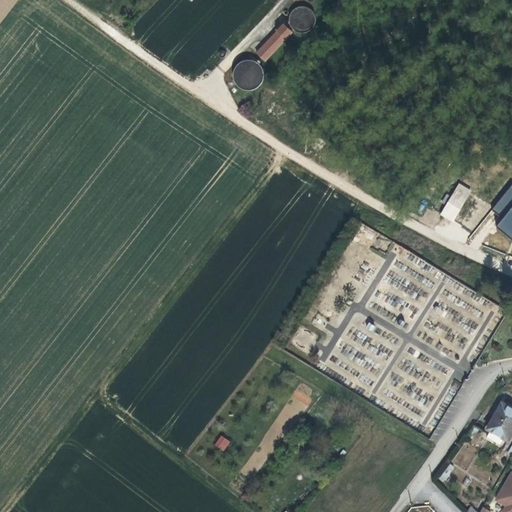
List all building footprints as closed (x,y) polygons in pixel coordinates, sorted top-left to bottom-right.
[(300,32),(316,20),(304,3),(288,15),(300,32)] [(284,28),(257,57),(266,65),(293,36),(284,28)] [(255,91),(265,69),(241,58),(231,80),(255,91)] [(511,184),(492,210),(503,218),(496,227),(511,239),(511,184)] [(457,192),(442,214),(453,221),(467,200),(457,192)] [(295,390),(293,396),(308,404),(311,398),(295,390)] [(511,412),(500,405),(486,431),(489,433),(502,440),(505,442),(511,430),(511,412)] [(489,433),(486,438),(499,445),(502,440),(489,433)] [(221,435),(213,444),(222,451),(230,442),(221,435)] [(444,464),(437,479),(445,483),(452,468),(444,464)] [(511,511),(511,474),(508,472),(491,501),(502,507),(498,511),(511,511)]
